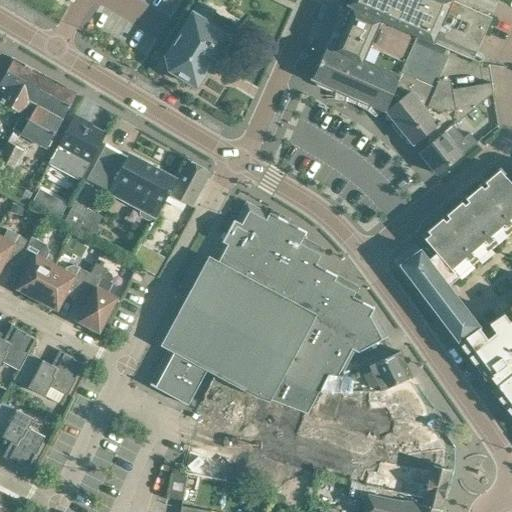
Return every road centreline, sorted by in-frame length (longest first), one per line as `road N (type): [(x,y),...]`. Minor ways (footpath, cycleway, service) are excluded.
road 1 (unclassified): [(509,492),(500,449),(364,256)]
road 2 (residential): [(236,161),(122,365)]
road 3 (unclassified): [(236,161),(54,52)]
road 4 (residential): [(364,256),(511,130)]
road 5 (residential): [(236,161),(313,0)]
road 6 (unclassified): [(364,256),(334,224),(236,161)]
road 7 (residential): [(56,504),(122,365)]
road 8 (residential): [(122,365),(0,300)]
